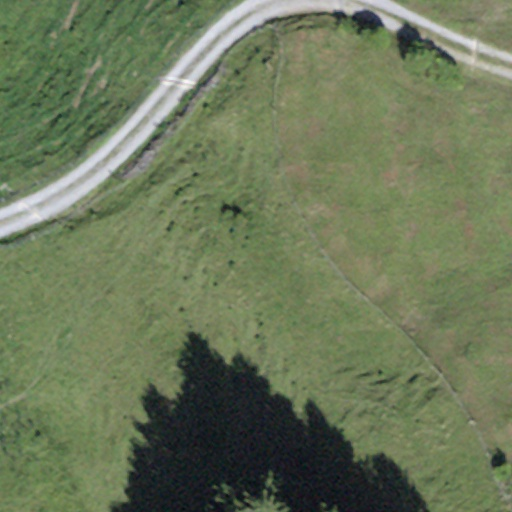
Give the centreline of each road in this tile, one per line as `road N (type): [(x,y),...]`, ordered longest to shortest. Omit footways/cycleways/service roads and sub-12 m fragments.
road 1 (track): [(292,0),(48,210),(0,222)]
road 2 (track): [(511,74),(325,0)]
